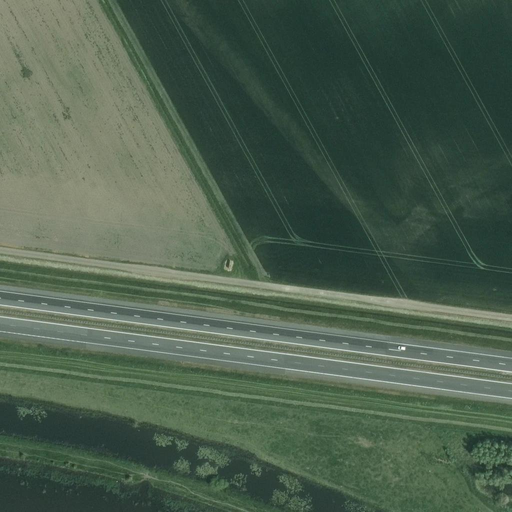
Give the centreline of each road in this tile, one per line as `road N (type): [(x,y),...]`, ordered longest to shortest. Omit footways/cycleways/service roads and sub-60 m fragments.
road 1 (motorway): [(511,366),(0,298)]
road 2 (motorway): [(0,325),(511,392)]
road 3 (unclassified): [(0,251),(511,317)]
